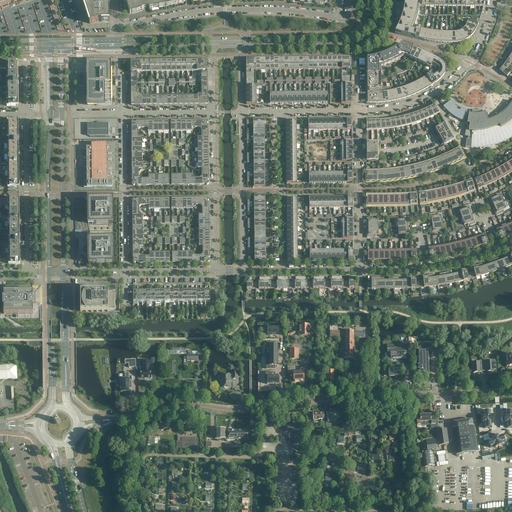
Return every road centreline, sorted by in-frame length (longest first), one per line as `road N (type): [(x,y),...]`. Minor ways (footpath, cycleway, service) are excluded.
road 1 (unclassified): [(283,404),(511,391)]
road 2 (residential): [(116,27),(225,9),(338,17)]
road 3 (residential): [(358,110),(411,104),(450,83),(485,32),(492,0)]
road 4 (tertiary): [(240,46),(364,44),(379,28),(378,0)]
road 5 (residential): [(243,270),(240,110)]
road 6 (residential): [(213,111),(214,271)]
road 7 (residential): [(281,269),(278,110)]
road 8 (residential): [(27,272),(24,113)]
road 9 (tertiary): [(51,114),(48,272)]
road 10 (tertiary): [(63,271),(61,113)]
road 11 (residential): [(124,271),(124,113)]
road 12 (unclassified): [(114,418),(182,405),(266,407)]
road 13 (tertiary): [(364,0),(360,28),(349,36),(240,38)]
